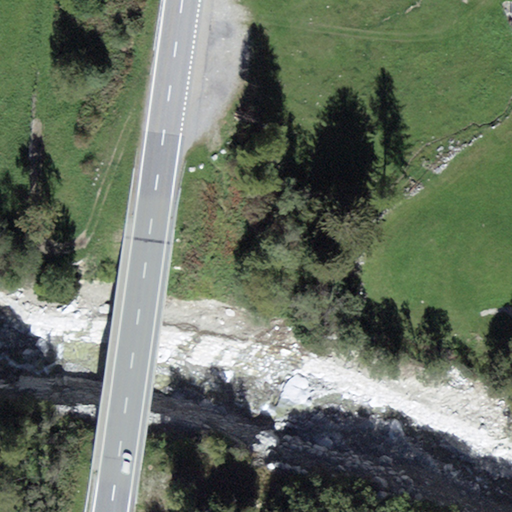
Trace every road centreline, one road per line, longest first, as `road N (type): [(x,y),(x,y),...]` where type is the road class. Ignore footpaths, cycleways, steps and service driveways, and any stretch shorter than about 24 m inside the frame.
road 1 (primary): [(110,511),(181,0)]
road 2 (track): [(488,0),(446,40),(271,27)]
